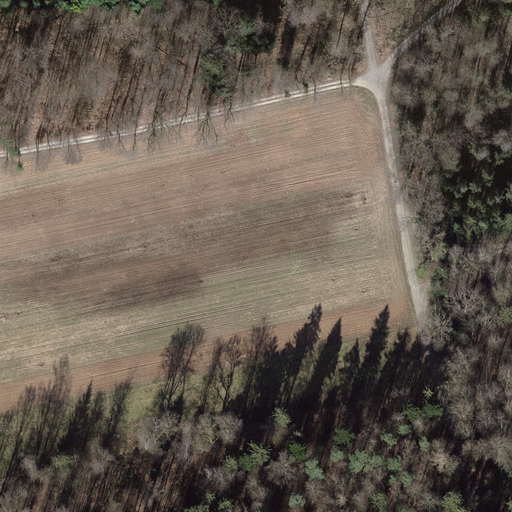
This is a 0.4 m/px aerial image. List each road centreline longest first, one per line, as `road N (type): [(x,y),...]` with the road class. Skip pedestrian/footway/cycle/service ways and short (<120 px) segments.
road 1 (track): [(478,511),(424,329),(365,0)]
road 2 (track): [(461,0),(376,76),(0,155)]
road 3 (track): [(403,216),(462,253),(511,242)]
